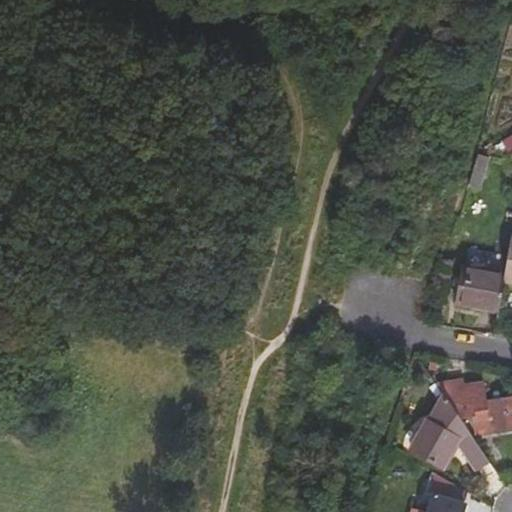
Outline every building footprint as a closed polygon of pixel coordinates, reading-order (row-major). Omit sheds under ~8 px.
[(500,152),(511,145),(511,134),(495,144),(500,152)] [(477,158),(469,184),(479,188),(489,160),(477,158)] [(456,302),(498,310),(504,278),(504,275),(462,267),(456,302)] [(462,384),(437,387),(445,398),(459,420),(477,418),(480,437),(511,433),(511,400),(487,403),(484,386),(463,389),(462,384)] [(459,420),(445,398),(429,423),(427,421),(411,449),(441,466),(454,445),(481,480),(494,471),(459,420)] [(463,511),(468,493),(433,473),(426,495),(431,498),(427,511),(463,511)]
